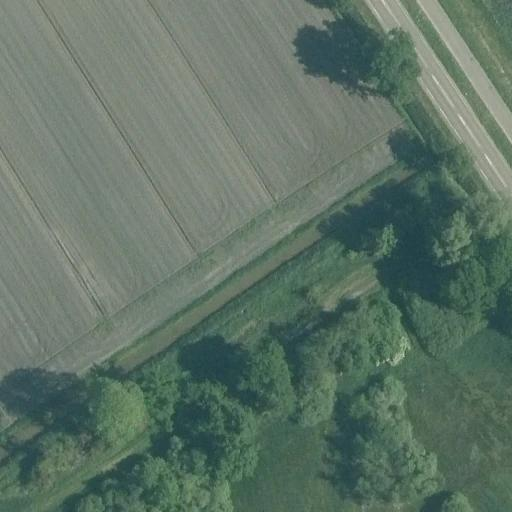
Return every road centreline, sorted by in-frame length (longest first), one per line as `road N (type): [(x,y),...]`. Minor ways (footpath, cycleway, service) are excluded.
road 1 (secondary): [(511,196),(382,0)]
road 2 (unclassified): [(511,130),(424,0)]
